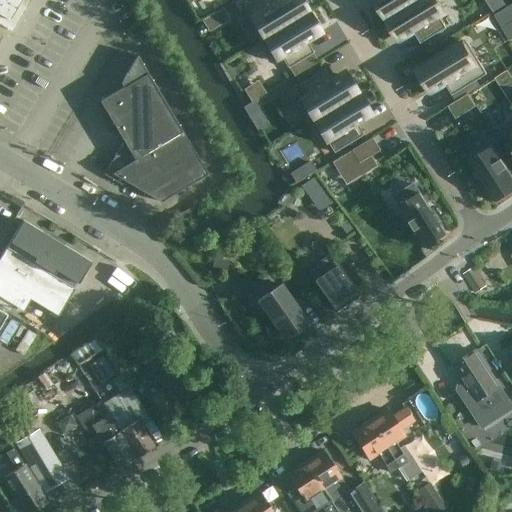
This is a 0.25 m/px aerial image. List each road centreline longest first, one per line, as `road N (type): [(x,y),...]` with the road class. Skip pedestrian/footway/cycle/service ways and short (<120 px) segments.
road 1 (residential): [(0,159),(150,248),(253,395)]
road 2 (residential): [(253,395),(480,232)]
road 3 (residential): [(480,232),(337,0)]
road 4 (residential): [(75,511),(253,395)]
